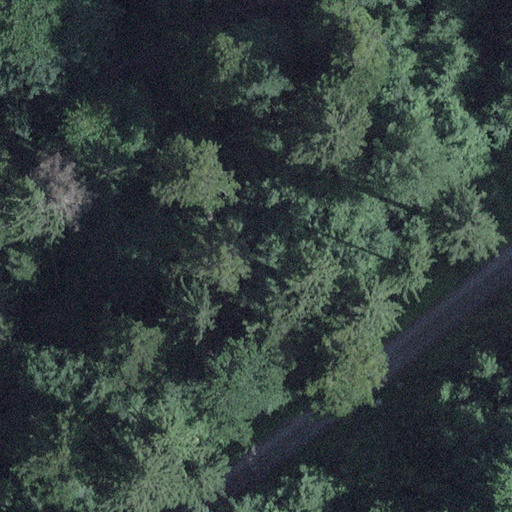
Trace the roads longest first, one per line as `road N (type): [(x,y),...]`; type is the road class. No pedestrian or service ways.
road 1 (track): [(511,274),(216,511)]
road 2 (track): [(0,120),(100,54),(214,0)]
